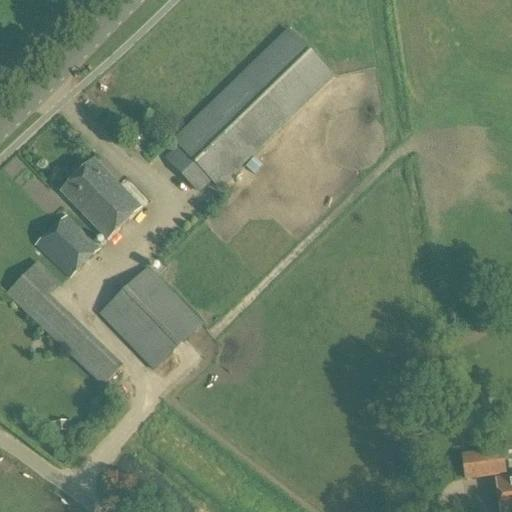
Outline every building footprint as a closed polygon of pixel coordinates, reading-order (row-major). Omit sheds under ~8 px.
[(219,191),(335,79),(289,29),(173,142),(178,147),(165,160),(199,196),(212,183),(219,191)] [(108,242),(142,210),(95,161),(61,193),(108,242)] [(71,282),(101,250),(64,216),(34,247),(71,282)] [(63,287),(62,286),(39,263),(7,296),(104,389),(124,367),(52,298),(63,287)] [(155,374),(204,326),(149,268),(100,315),(155,374)] [(507,476),(506,469),(503,450),(489,452),(493,478),(496,478),(507,476)] [(500,511),(511,511),(511,479),(496,481),(500,511)]
